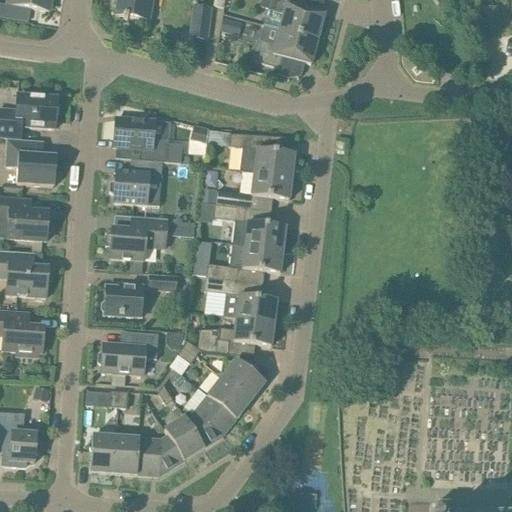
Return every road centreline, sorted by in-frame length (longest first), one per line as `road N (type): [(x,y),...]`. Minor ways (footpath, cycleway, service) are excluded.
road 1 (residential): [(330,99),(290,408),(221,502),(203,511)]
road 2 (residential): [(59,501),(90,61)]
road 3 (residential): [(90,61),(271,105),(330,99)]
road 4 (residential): [(382,85),(511,103)]
